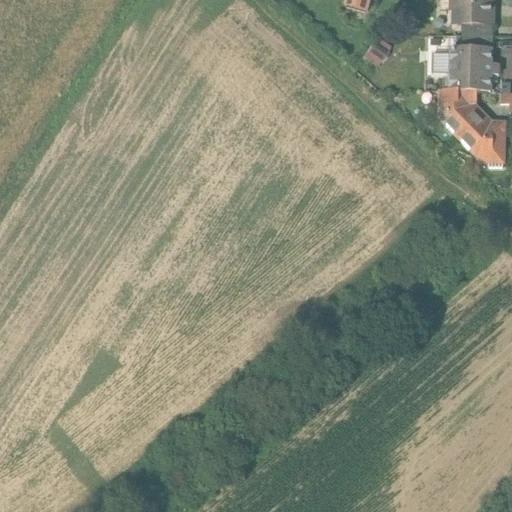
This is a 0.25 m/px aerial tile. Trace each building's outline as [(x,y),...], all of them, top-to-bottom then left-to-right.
[(344,0),(342,8),(368,15),(371,0),(344,0)] [(492,27),(492,0),(451,0),(451,11),(462,11),(461,26),(492,27)] [(492,27),(461,26),(461,39),(491,39),(492,27)] [(450,38),(450,51),(491,52),(491,39),(461,39),(450,38)] [(378,39),(369,59),(383,66),(393,46),(378,39)] [(450,51),(432,50),(431,76),(449,77),(450,51)] [(491,52),(450,51),(449,77),(449,94),(476,95),(490,95),(490,78),(498,78),(498,68),(491,68),(491,52)] [(476,95),(449,94),(440,94),(439,121),(476,159),(488,159),(488,169),(502,170),(503,126),(492,126),(475,106),(476,95)] [(511,96),(500,96),(500,106),(509,106),(509,115),(511,115),(511,96)]
